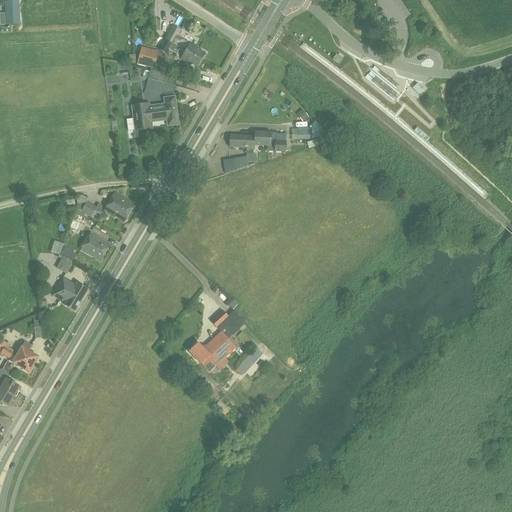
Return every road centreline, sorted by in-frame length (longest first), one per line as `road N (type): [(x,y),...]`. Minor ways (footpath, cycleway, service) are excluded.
road 1 (primary): [(0,505),(19,452),(170,191)]
road 2 (primary): [(164,185),(0,468)]
road 3 (primary): [(170,191),(257,49)]
road 4 (primary): [(249,44),(164,185)]
road 5 (track): [(0,206),(157,181)]
road 6 (unclassified): [(305,0),(346,38),(408,67)]
